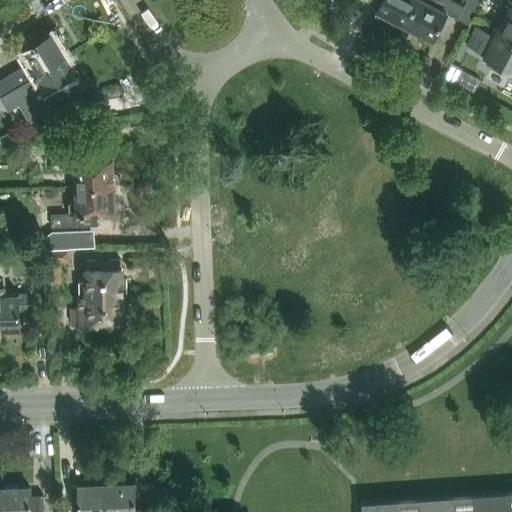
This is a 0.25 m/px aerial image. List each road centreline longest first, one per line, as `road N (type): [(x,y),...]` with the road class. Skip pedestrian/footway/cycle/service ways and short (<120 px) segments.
road 1 (unclassified): [(207,400),(316,397),(367,382),(428,352),(473,315),(511,264)]
road 2 (residential): [(207,400),(193,87)]
road 3 (unclassified): [(511,155),(292,45)]
road 4 (unclassified): [(0,407),(207,400)]
